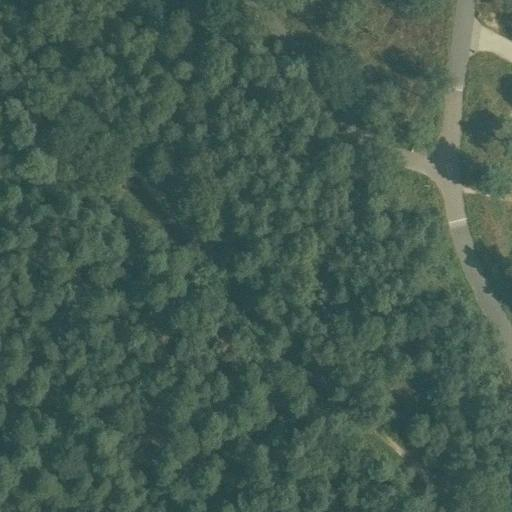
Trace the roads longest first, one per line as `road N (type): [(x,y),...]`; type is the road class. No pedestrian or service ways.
road 1 (unclassified): [(511,359),(473,275),(443,169)]
road 2 (unclassified): [(443,169),(465,0)]
